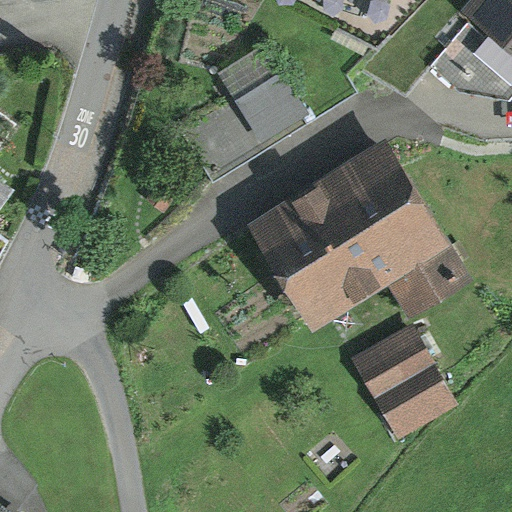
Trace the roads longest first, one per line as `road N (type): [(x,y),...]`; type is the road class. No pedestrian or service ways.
road 1 (residential): [(51,306),(43,248),(124,0)]
road 2 (residential): [(133,511),(116,408),(89,348),(51,306)]
